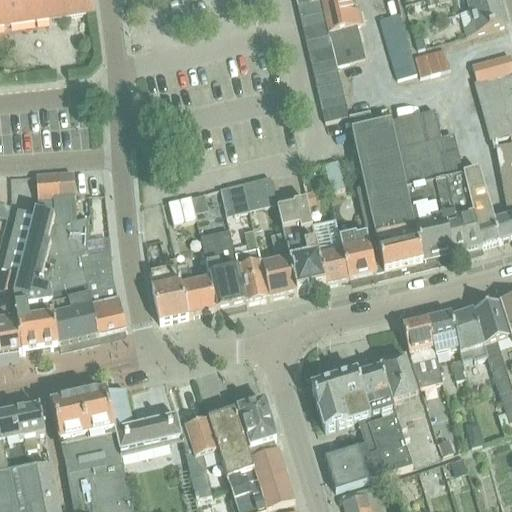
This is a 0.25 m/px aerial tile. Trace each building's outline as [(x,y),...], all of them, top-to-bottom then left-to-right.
[(0,0),(0,30),(92,19),(89,0),(0,0)] [(320,4),(318,0),(294,0),(296,9),(320,4)] [(328,37),(356,31),(362,29),(358,13),(352,15),(348,0),(318,0),(320,4),(323,16),(325,28),(328,37)] [(433,0),(426,2),(424,2),(427,11),(448,5),(447,0),(433,0)] [(500,4),(498,0),(464,0),(469,13),(500,4)] [(320,4),(296,9),(299,22),(323,16),(320,4)] [(500,4),(469,13),(472,27),(463,30),(466,41),(507,29),(500,4)] [(323,16),(299,22),(302,33),(325,28),(323,16)] [(381,34),(401,28),(398,18),(378,24),(381,34)] [(328,37),(325,28),(302,33),(305,45),(328,40),(328,37)] [(404,38),(401,28),(381,34),(384,44),(404,38)] [(356,31),(328,37),(328,40),(331,51),(360,45),(356,31)] [(407,48),(404,38),(384,44),(387,54),(407,48)] [(328,40),(305,45),(307,56),(331,51),(328,40)] [(427,40),(415,43),(418,54),(430,50),(427,40)] [(364,62),(360,45),(331,51),(334,64),(335,69),(364,62)] [(407,48),(387,54),(390,64),(410,58),(407,48)] [(331,51),(307,56),(310,69),(334,64),(331,51)] [(433,57),(439,77),(449,74),(444,54),(433,57)] [(433,57),(424,59),(429,80),(439,77),(433,57)] [(410,58),(390,64),(393,74),(413,68),(410,58)] [(429,80),(424,59),(414,62),(419,82),(429,80)] [(511,75),(508,60),(489,65),(494,83),(497,82),(511,77),(511,75)] [(334,64),(310,69),(313,81),(337,76),(335,69),(334,64)] [(471,71),(476,87),(476,88),(494,83),(489,65),(471,71)] [(413,68),(393,74),(396,84),(416,78),(413,68)] [(337,76),(313,81),(315,92),(339,87),(337,76)] [(511,77),(497,82),(500,91),(511,87),(511,77)] [(474,88),(477,100),(500,94),(500,91),(497,82),(494,83),(476,88),(476,87),(474,88)] [(339,87),(315,92),(318,103),(341,98),(342,98),(339,87)] [(511,97),(511,87),(500,91),(500,94),(502,100),(511,97)] [(502,100),(500,94),(477,100),(481,112),(504,106),(502,100)] [(511,97),(502,100),(504,106),(505,110),(511,107),(511,97)] [(342,98),(341,98),(318,103),(321,116),(344,110),(345,110),(342,98)] [(504,106),(481,112),(484,124),(507,118),(505,110),(504,106)] [(345,110),(344,110),(321,116),(324,127),(347,122),(345,110)] [(433,116),(389,126),(401,177),(422,268),(452,260),(444,227),(435,195),(447,192),(440,159),(443,158),(439,142),(433,116)] [(355,193),(365,237),(374,279),(422,268),(401,177),(389,126),(371,131),(368,118),(347,122),(353,149),(363,192),(355,193)] [(507,119),(507,118),(484,124),(487,136),(510,130),(510,129),(507,119)] [(511,135),(510,130),(487,136),(491,148),(511,141),(511,135)] [(493,225),(499,246),(499,247),(511,242),(511,141),(491,148),(492,154),(495,153),(508,220),(493,225)] [(480,251),(462,178),(457,155),(443,158),(440,159),(447,192),(435,195),(444,227),(452,260),(481,254),(480,251)] [(338,165),(323,169),(330,198),(345,195),(338,165)] [(493,225),(477,174),(462,178),(480,251),(499,246),(493,225)] [(72,178),(58,179),(60,203),(53,204),(54,221),(46,246),(50,248),(40,285),(48,287),(49,294),(53,319),(58,351),(98,343),(89,305),(85,288),(87,266),(87,259),(88,224),(71,227),(71,218),(75,218),(72,178)] [(37,204),(32,220),(17,282),(12,299),(14,311),(20,358),(58,351),(53,319),(49,294),(48,287),(40,285),(50,248),(46,246),(54,221),(53,204),(60,203),(58,179),(35,181),(37,204)] [(307,179),(301,180),(303,190),(310,188),(307,179)] [(277,209),(270,182),(247,187),(253,215),(277,209)] [(234,219),(249,215),(243,188),(227,192),(234,219)] [(312,197),(304,199),(305,205),(307,211),(315,209),(312,197)] [(173,229),(196,223),(191,200),(167,205),(173,229)] [(318,256),(311,230),(307,211),(305,205),(293,208),(294,209),(277,213),(283,238),(296,297),(325,290),(318,256)] [(0,222),(5,224),(8,211),(0,209),(0,222)] [(0,276),(0,361),(20,358),(14,311),(12,299),(17,282),(32,220),(17,216),(1,276),(0,276)] [(349,285),(339,241),(335,225),(311,230),(318,256),(325,290),(349,285)] [(200,243),(209,284),(217,314),(245,308),(234,261),(228,236),(200,243)] [(248,258),(234,261),(245,308),(269,303),(260,265),(253,236),(243,239),(248,258)] [(355,238),(339,241),(349,285),(374,279),(365,237),(355,239),(355,238)] [(283,238),(273,240),(269,241),(274,262),(260,265),(269,303),(296,297),(283,238)] [(110,258),(87,259),(87,266),(85,288),(89,305),(98,343),(102,342),(125,336),(118,303),(117,303),(113,286),(110,258)] [(188,321),(176,273),(174,263),(161,266),(163,274),(149,277),(153,292),(152,293),(160,327),(188,321)] [(187,271),(176,273),(188,321),(217,314),(209,284),(186,290),(185,286),(190,285),(187,271)] [(511,302),(498,307),(509,341),(511,349),(511,348),(511,302)] [(498,399),(510,395),(511,395),(496,345),(509,341),(498,307),(472,315),(482,349),(493,384),(498,399)] [(456,318),(450,320),(458,352),(462,367),(473,364),(474,366),(486,362),(482,349),(472,315),(457,320),(456,318)] [(426,324),(434,358),(458,352),(450,320),(450,319),(426,324)] [(434,358),(426,324),(401,331),(408,363),(418,393),(440,385),(433,359),(434,358)] [(379,373),(373,375),(386,416),(393,414),(391,408),(416,400),(404,362),(378,370),(379,373)] [(463,374),(461,364),(450,366),(455,385),(463,383),(463,384),(464,383),(461,375),(463,374)] [(341,382),(356,426),(364,448),(323,461),(335,496),(411,471),(394,419),(369,428),(367,422),(386,416),(373,375),(356,381),(355,377),(341,382)] [(356,426),(341,382),(310,392),(324,436),(356,426)] [(182,447),(179,434),(178,434),(175,421),(132,430),(124,396),(105,400),(119,461),(182,447)] [(60,449),(66,478),(84,474),(101,470),(107,469),(108,471),(120,469),(119,461),(105,400),(105,398),(86,402),(69,406),(50,410),(59,449),(60,449)] [(511,426),(511,405),(502,409),(504,416),(504,417),(508,428),(511,426)] [(245,453),(264,511),(275,511),(294,506),(277,453),(276,454),(273,446),(275,445),(263,407),(246,412),(237,415),(249,452),(245,453)] [(0,480),(30,475),(23,443),(43,439),(38,413),(0,420),(0,480)] [(264,511),(245,453),(233,416),(207,424),(217,456),(235,511),(264,511)] [(504,416),(496,419),(500,430),(508,428),(504,417),(504,416)] [(183,432),(179,434),(182,447),(195,504),(211,501),(202,461),(217,456),(207,424),(183,432)] [(478,439),(467,442),(470,452),(481,448),(478,439)] [(448,444),(437,447),(441,461),(453,458),(448,444)] [(461,465),(450,468),(454,482),(466,478),(461,465)] [(130,511),(120,469),(108,471),(107,469),(101,470),(84,474),(66,478),(64,479),(70,511),(130,511)] [(58,511),(50,471),(30,475),(0,480),(0,511),(58,511)] [(365,498),(369,511),(382,511),(377,494),(365,498)] [(365,511),(369,511),(365,498),(341,505),(343,511),(365,511)]
